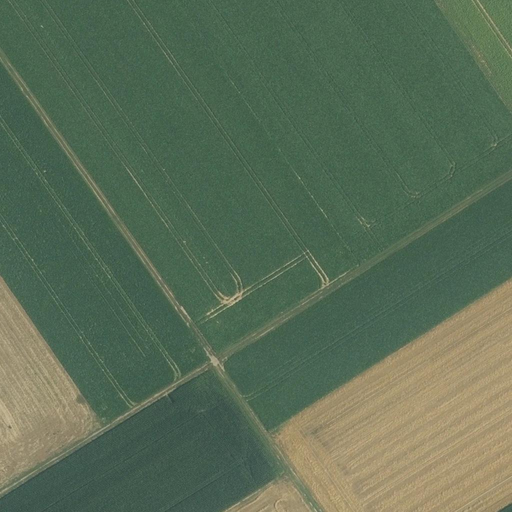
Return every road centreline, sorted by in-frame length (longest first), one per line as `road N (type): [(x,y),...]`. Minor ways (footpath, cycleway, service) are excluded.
road 1 (track): [(511,175),(0,497)]
road 2 (track): [(0,52),(215,363)]
road 3 (track): [(319,511),(217,361)]
